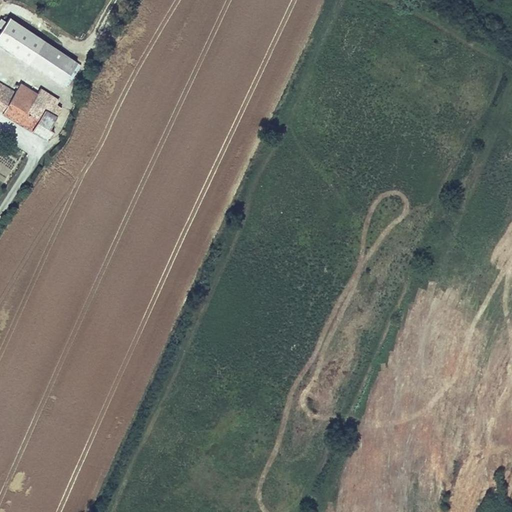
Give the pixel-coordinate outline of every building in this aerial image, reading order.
[(29,57),(43,36),(9,13),(0,25),(0,39),(29,58),(29,57)] [(67,83),(82,62),(43,36),(29,57),(67,83)] [(0,81),(0,106),(4,109),(15,91),(0,81)] [(55,130),(51,127),(58,115),(41,105),(46,97),(38,93),(20,82),(15,91),(4,109),(50,138),(55,130)] [(38,93),(46,97),(49,92),(41,87),(38,93)] [(41,105),(58,115),(63,108),(46,97),(41,105)]
